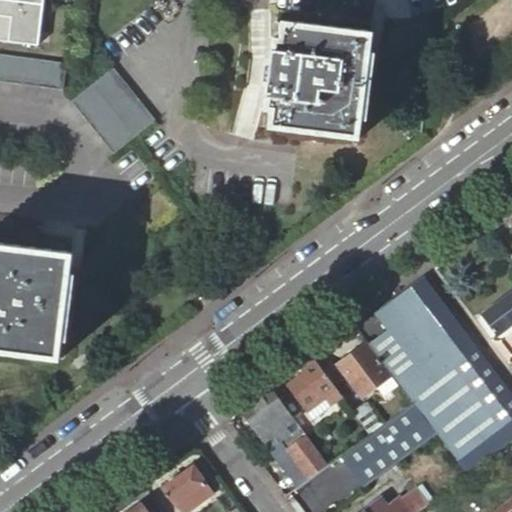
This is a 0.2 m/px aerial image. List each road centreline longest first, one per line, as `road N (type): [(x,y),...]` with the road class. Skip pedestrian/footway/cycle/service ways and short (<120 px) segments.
road 1 (tertiary): [(175,384),(511,138)]
road 2 (tertiary): [(0,511),(175,384)]
road 3 (unknown): [(413,210),(511,362)]
road 4 (residential): [(271,511),(175,384)]
